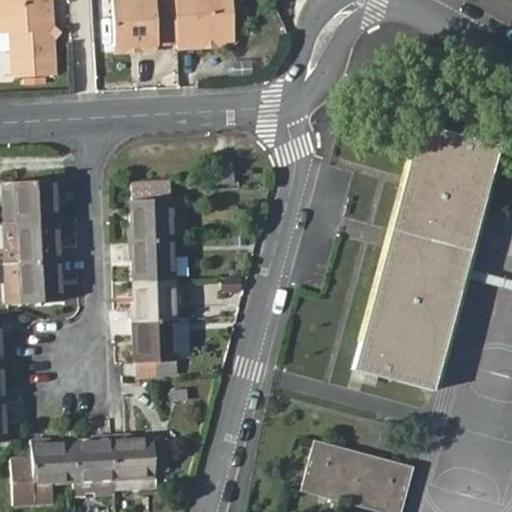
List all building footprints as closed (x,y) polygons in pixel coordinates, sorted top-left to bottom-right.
[(50,45),(49,29),(47,0),(0,0),(0,32),(0,34),(9,34),(12,81),(52,79),(50,45)] [(154,45),(174,44),(172,4),(152,5),(151,0),(128,0),(108,1),(111,47),(137,45),(138,53),(154,52),(154,45)] [(174,44),(174,50),(190,49),(189,43),(214,42),(214,48),(231,47),(229,0),(171,0),(172,4),(174,44)] [(58,37),(49,29),(50,45),(58,37)] [(111,54),(138,53),(137,45),(111,47),(111,54)] [(497,143),(415,122),(350,367),(430,389),(497,143)] [(235,163),(214,162),(214,183),(234,183),(235,163)] [(55,175),(11,178),(13,220),(52,217),(51,195),(55,195),(55,175)] [(119,240),(167,237),(166,211),(165,179),(122,181),(123,219),(118,220),(119,240)] [(166,211),(167,237),(180,236),(179,210),(166,211)] [(54,239),(52,217),(13,220),(15,260),(59,257),(58,239),(54,239)] [(126,279),(169,277),(167,237),(119,240),(120,260),(125,260),(126,279)] [(59,278),(59,257),(15,260),(17,301),(56,298),(56,278),(59,278)] [(123,320),(171,318),(169,277),(126,279),(127,299),(122,300),(123,320)] [(172,358),(171,318),(123,320),(124,341),(128,341),(129,360),(172,358)] [(108,431),(111,475),(150,473),(149,433),(128,435),(127,430),(108,431)] [(70,477),(71,494),(83,492),(82,489),(96,488),(96,491),(111,490),(111,475),(108,431),(89,432),(89,437),(68,438),(70,477)] [(48,478),(70,477),(68,438),(46,440),(45,435),(27,436),(28,454),(10,455),(9,458),(12,503),(49,500),(48,478)] [(311,439),(297,489),(384,511),(396,511),(408,466),(311,439)]
